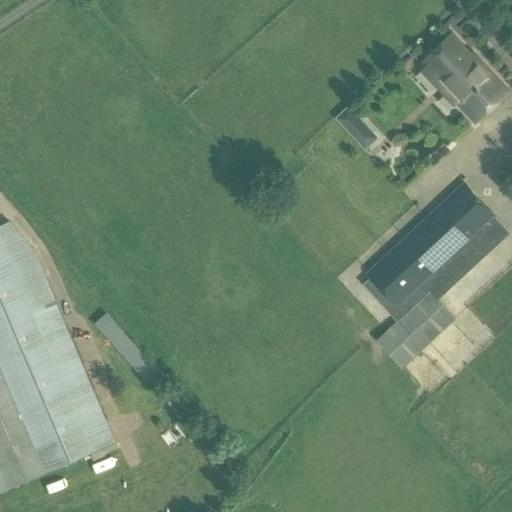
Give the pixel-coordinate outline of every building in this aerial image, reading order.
[(474,54),(472,56),(452,36),(425,62),(443,82),(441,84),(476,121),(508,91),(474,54)] [(495,216),(465,183),(441,205),(442,207),(371,273),(370,271),(368,273),(406,314),(377,340),(403,367),(455,318),(437,299),(509,233),(494,217),(495,216)] [(0,225),(0,491),(116,443),(35,253),(10,221),(0,225)] [(100,310),(87,320),(103,342),(99,345),(121,374),(139,361),(100,310)] [(125,414),(140,406),(136,397),(120,406),(125,414)] [(140,409),(118,417),(122,428),(144,420),(140,409)]
